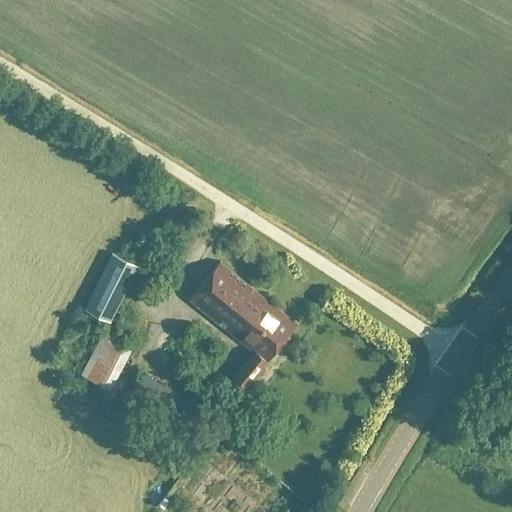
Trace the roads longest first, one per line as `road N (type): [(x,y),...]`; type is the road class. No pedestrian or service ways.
road 1 (unclassified): [(454,354),(0,67)]
road 2 (tertiary): [(355,511),(454,354)]
